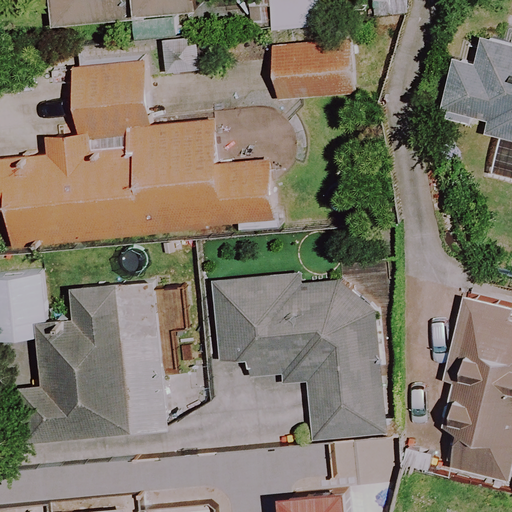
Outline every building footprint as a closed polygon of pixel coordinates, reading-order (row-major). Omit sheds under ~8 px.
[(53,0),(56,24),(206,5),(204,0),(53,0)] [(511,39),(488,34),(482,61),(454,54),(440,113),(489,125),(487,133),(511,139),(511,39)] [(201,38),(166,39),(168,71),(203,69),(201,38)] [(355,42),(272,45),(274,96),(357,94),(355,42)] [(159,123),(152,57),(80,65),(87,131),(56,134),(58,150),(0,156),(0,205),(11,204),(15,244),(276,217),(270,158),(223,163),(218,117),(159,123)] [(47,285),(46,270),(2,273),(7,337),(45,334),(49,378),(25,380),(30,439),(189,426),(181,332),(191,332),(188,305),(161,307),(158,275),(47,285)] [(325,289),(324,273),(216,279),(220,357),(250,355),(252,374),(309,370),(313,437),(385,432),(377,286),(325,289)] [(478,472),(511,478),(511,313),(472,306),(446,448),(481,455),(478,472)] [(177,511),(314,505),(311,446),(273,448),(274,458),(172,464),(174,511),(177,511)]
